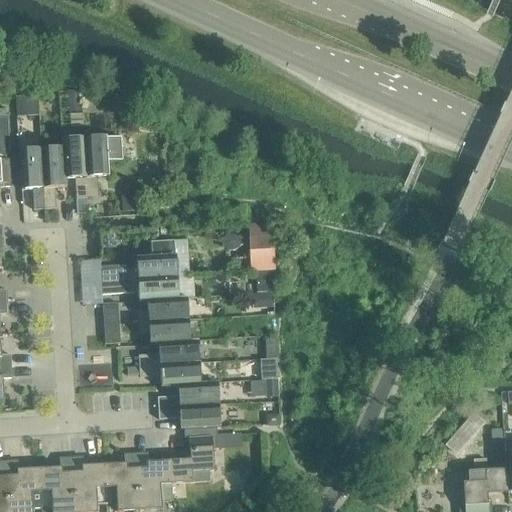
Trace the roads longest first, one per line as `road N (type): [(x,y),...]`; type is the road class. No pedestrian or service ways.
road 1 (secondary): [(172,0),(511,149)]
road 2 (secondary): [(511,79),(332,0)]
road 3 (residential): [(50,232),(60,427)]
